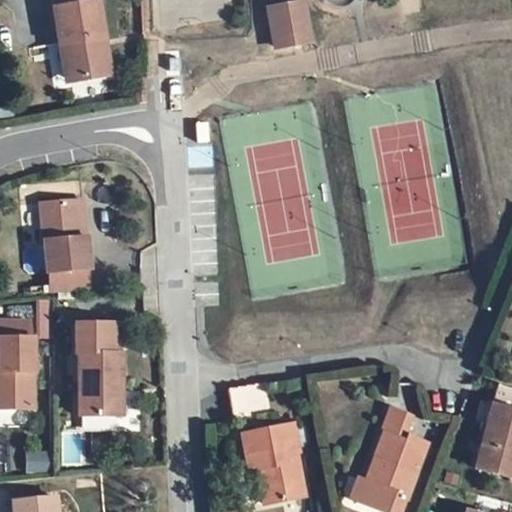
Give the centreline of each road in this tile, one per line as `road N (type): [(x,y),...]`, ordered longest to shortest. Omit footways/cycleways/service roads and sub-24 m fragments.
road 1 (residential): [(176,387),(164,133),(102,131),(0,154)]
road 2 (residential): [(446,376),(384,357),(176,387)]
road 3 (residential): [(184,511),(176,387)]
